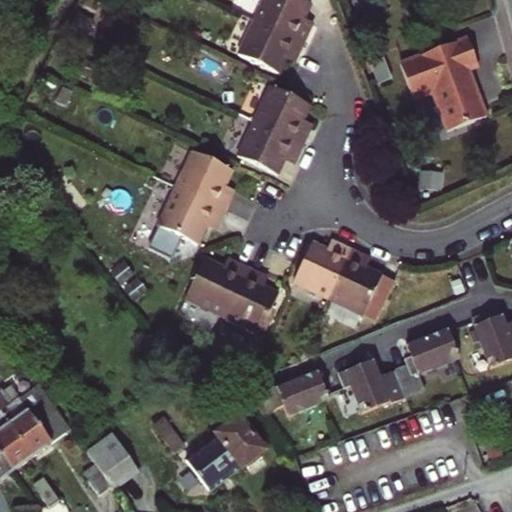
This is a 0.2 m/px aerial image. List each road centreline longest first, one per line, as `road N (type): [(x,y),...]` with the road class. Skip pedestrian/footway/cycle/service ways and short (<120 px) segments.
road 1 (residential): [(327,198),(407,244),(441,244),(511,210)]
road 2 (residential): [(327,198),(340,107),(332,60)]
road 3 (residential): [(511,469),(383,511)]
